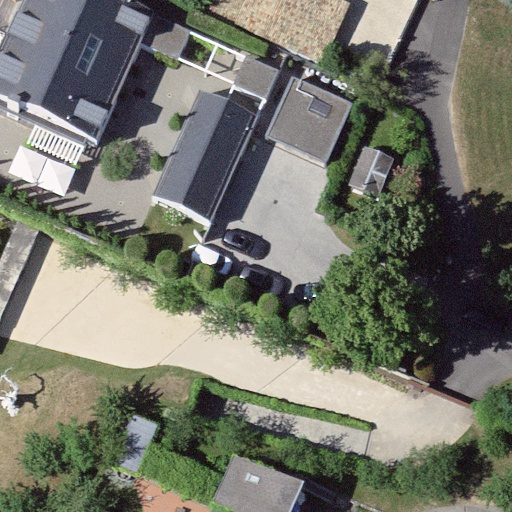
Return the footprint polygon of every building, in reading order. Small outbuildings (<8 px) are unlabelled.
[(137,56),(154,18),(113,0),(27,0),(0,62),(0,102),(97,145),(137,56)] [(240,31),(252,0),(219,0),(212,19),(240,31)] [(332,0),(286,0),(267,42),(323,68),(350,8),(332,0)] [(356,106),(294,79),(266,142),(329,169),(356,106)] [(259,121),(205,97),(158,203),(212,227),(259,121)] [(391,167),(368,157),(355,190),(378,199),(391,167)] [(300,511),(307,497),(236,466),(215,511),(300,511)]
